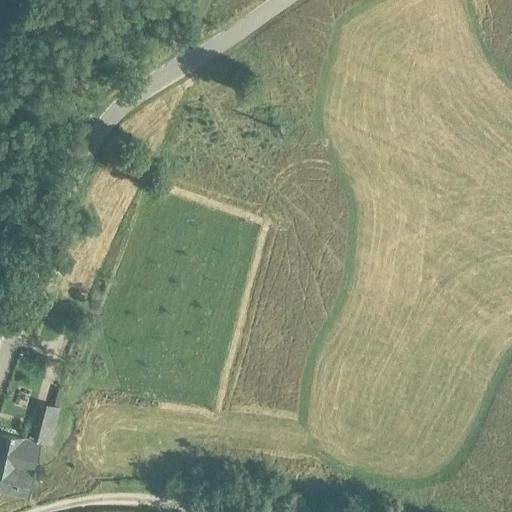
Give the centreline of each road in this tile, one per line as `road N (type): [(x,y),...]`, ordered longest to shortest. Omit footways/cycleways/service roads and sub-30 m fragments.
road 1 (tertiary): [(0,377),(91,145),(109,119),(288,0)]
road 2 (track): [(188,511),(135,498),(56,511)]
